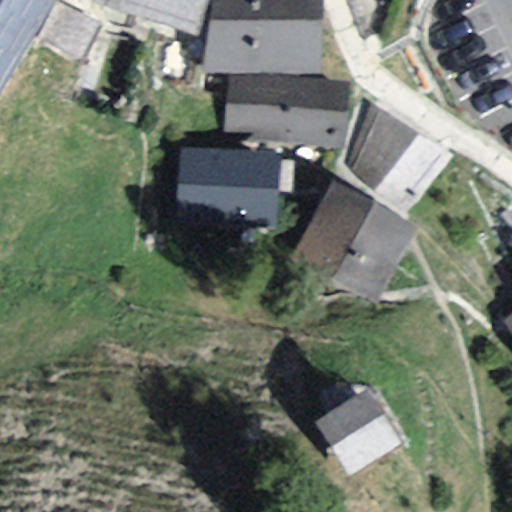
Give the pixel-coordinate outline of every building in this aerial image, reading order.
[(0,0),(0,107),(58,0),(0,0)] [(196,0),(127,0),(187,24),(196,0)] [(310,0),(225,0),(226,64),(311,63),(310,0)] [(323,99),(215,90),(210,138),(319,147),(323,99)] [(440,155),(388,117),(355,162),(408,199),(440,155)] [(277,158),(186,153),(182,214),(274,219),(277,158)] [(407,226),(343,188),(300,259),(365,297),(407,226)] [(368,388),(311,422),(338,467),(394,433),(368,388)]
